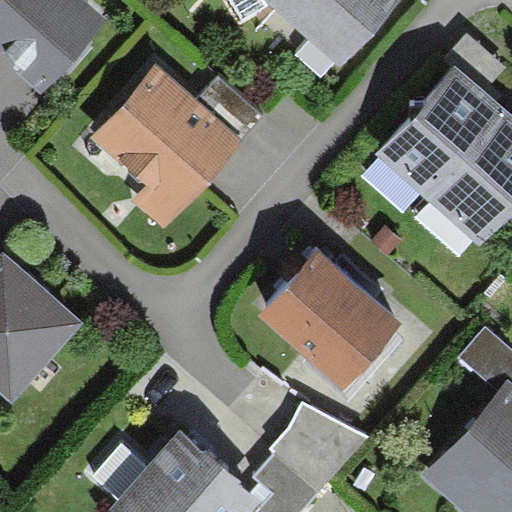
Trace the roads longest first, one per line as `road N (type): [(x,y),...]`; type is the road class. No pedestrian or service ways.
road 1 (residential): [(452,0),(169,322)]
road 2 (residential): [(169,322),(0,167)]
